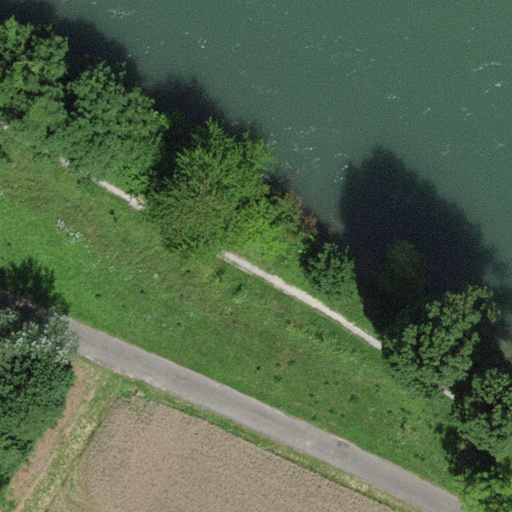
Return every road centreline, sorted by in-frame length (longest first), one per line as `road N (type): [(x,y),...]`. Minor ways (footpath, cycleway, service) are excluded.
road 1 (track): [(424,511),(0,309)]
road 2 (track): [(102,352),(0,511)]
